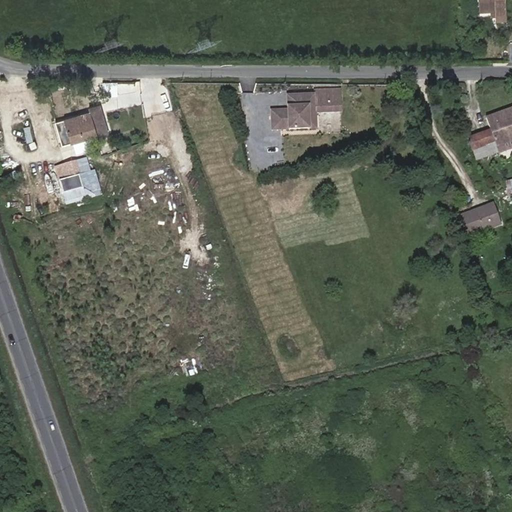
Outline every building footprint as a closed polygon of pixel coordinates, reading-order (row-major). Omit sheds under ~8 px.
[(477,0),(478,15),(487,15),(493,15),(493,19),(493,26),(505,26),(503,0),(477,0)] [(282,100),(283,114),(266,115),(267,134),(304,133),(303,116),(310,116),(342,114),(342,97),(309,98),(282,100)] [(88,114),(55,123),(61,146),(72,142),(95,136),(104,133),(97,107),(87,110),(88,114)] [(469,140),(477,161),(511,147),(511,108),(486,119),(490,131),(469,140)] [(29,126),(22,127),(25,150),(32,149),(29,126)] [(95,136),(72,142),(75,152),(97,145),(95,136)] [(73,163),(54,168),(62,194),(81,188),(73,163)] [(8,181),(10,187),(27,183),(26,179),(21,180),(20,178),(8,181)] [(506,218),(494,199),(463,218),(476,238),(506,218)]
